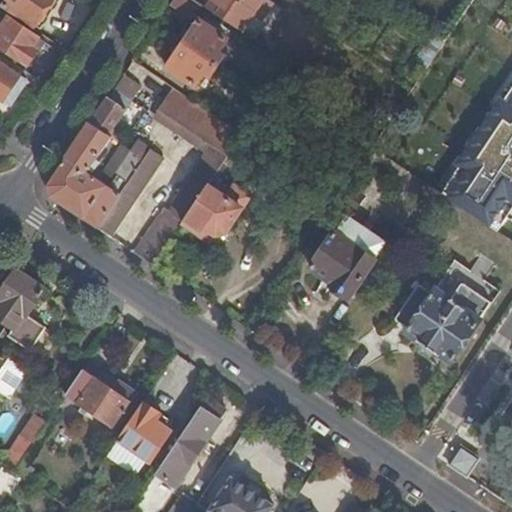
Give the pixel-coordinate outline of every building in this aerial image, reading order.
[(33,28),(52,0),(7,0),(3,7),(33,28)] [(202,5),(194,0),(172,0),(172,1),(194,16),(202,5)] [(266,0),(211,0),(206,8),(241,32),(253,14),(262,20),(272,4),(266,0)] [(277,6),(272,4),(262,20),(251,37),(254,40),(277,6)] [(34,48),(40,39),(0,12),(0,48),(17,60),(27,67),(38,51),(34,48)] [(253,14),(241,32),(251,37),(262,20),(253,14)] [(198,19),(182,43),(215,66),(223,55),(217,51),(226,38),(198,19)] [(432,35),(413,65),(424,72),(444,43),(432,35)] [(44,42),(40,39),(34,48),(38,51),(44,42)] [(215,66),(182,43),(166,67),(194,86),(203,73),(208,77),(215,66)] [(0,55),(14,65),(17,60),(0,48),(0,55)] [(141,67),(132,61),(49,185),(51,198),(112,239),(165,160),(150,151),(144,160),(122,145),(103,172),(113,178),(116,174),(119,176),(114,184),(119,188),(117,193),(88,173),(116,132),(112,130),(126,110),(118,104),(141,67)] [(0,63),(0,99),(4,102),(21,77),(0,63)] [(26,80),(21,77),(4,102),(10,106),(26,80)] [(511,82),(439,193),(496,231),(511,207),(511,82)] [(242,135),(173,88),(158,110),(227,157),(242,135)] [(269,95),(266,100),(246,130),(270,145),(285,123),(273,115),(281,103),(269,95)] [(390,103),(381,117),(391,123),(400,109),(390,103)] [(165,160),(112,239),(139,257),(170,213),(193,179),(165,160)] [(380,176),(363,164),(349,186),(366,197),(380,176)] [(193,179),(170,213),(183,222),(206,187),(193,179)] [(349,186),(340,200),(354,210),(356,211),(366,197),(349,186)] [(207,188),(182,224),(201,236),(205,230),(216,236),(226,232),(242,209),(238,207),(240,204),(232,199),(231,203),(207,187),(207,188)] [(375,259),(387,242),(349,217),(337,234),(336,233),(311,269),(334,284),(331,287),(335,289),(333,291),(347,301),(349,298),(351,300),(378,261),(375,259)] [(205,230),(201,236),(199,238),(210,245),(216,236),(205,230)] [(0,320),(7,325),(0,336),(0,350),(9,356),(20,364),(44,328),(27,316),(45,290),(16,270),(0,294),(0,298),(4,301),(2,304),(0,307),(0,320)] [(419,285),(395,319),(409,329),(406,333),(452,364),(493,305),(463,284),(451,300),(436,290),(433,294),(419,285)] [(20,364),(9,356),(7,360),(0,369),(0,393),(6,397),(12,396),(27,374),(25,368),(20,364)] [(86,369),(85,369),(67,395),(113,426),(130,401),(96,377),(100,371),(90,363),(86,369)] [(130,401),(135,393),(100,371),(96,377),(130,401)] [(67,396),(60,391),(41,421),(47,425),(67,396)] [(225,415),(205,401),(145,492),(152,496),(155,492),(168,500),(225,415)] [(160,414),(144,403),(119,440),(151,462),(170,433),(155,422),(160,414)] [(47,425),(41,421),(34,417),(2,466),(14,475),(47,425)] [(511,448),(482,441),(474,472),(508,480),(511,466),(511,448)] [(2,466),(0,465),(0,491),(7,496),(19,478),(14,475),(2,466)] [(270,511),(274,506),(232,478),(210,511),(270,511)] [(192,511),(194,510),(198,503),(184,494),(171,511),(192,511)]
